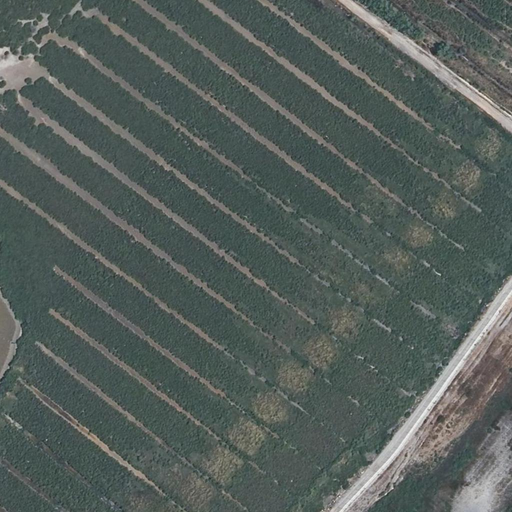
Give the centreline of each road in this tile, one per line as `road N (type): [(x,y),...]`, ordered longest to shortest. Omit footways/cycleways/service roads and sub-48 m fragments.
road 1 (track): [(334,511),(511,283)]
road 2 (track): [(340,0),(511,127)]
